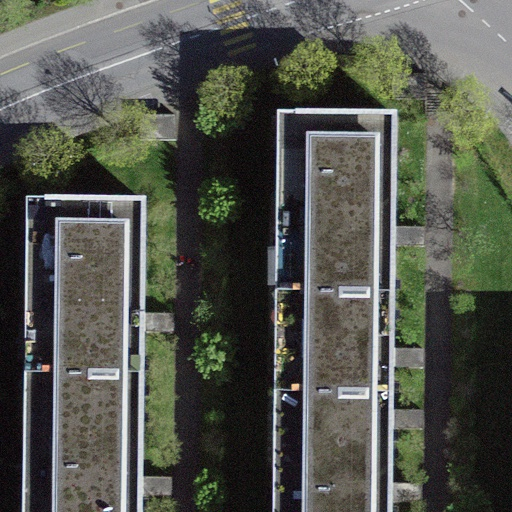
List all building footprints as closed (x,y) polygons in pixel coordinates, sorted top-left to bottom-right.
[(293,270),(393,271),(395,117),(295,116),(293,270)] [(42,203),(41,376),(142,376),(143,203),(42,203)] [(291,393),(391,395),(393,271),(293,270),(291,393)] [(41,376),(41,511),(142,511),(142,376),(41,376)] [(391,395),(291,393),(290,461),(390,463),(391,395)] [(390,511),(390,463),(290,461),(289,511),(390,511)]
